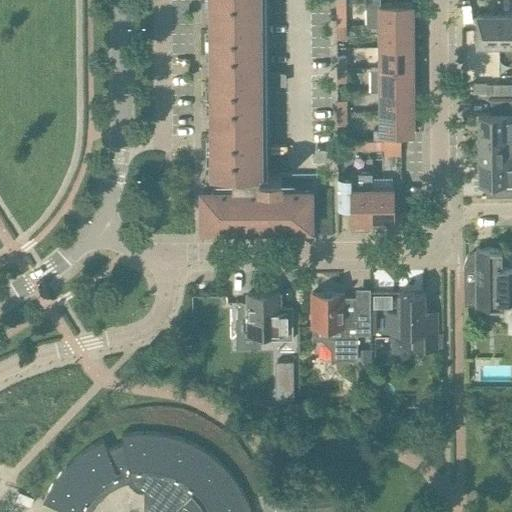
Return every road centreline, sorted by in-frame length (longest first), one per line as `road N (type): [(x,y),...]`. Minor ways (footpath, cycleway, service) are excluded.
road 1 (residential): [(94,222),(134,247),(170,252),(395,250),(421,236),(436,210)]
road 2 (residential): [(436,210),(440,0)]
road 3 (residential): [(123,138),(165,134),(164,0)]
road 4 (residential): [(302,166),(299,0)]
road 5 (tertiary): [(122,0),(123,138)]
road 6 (tertiary): [(94,222),(46,272),(0,302)]
